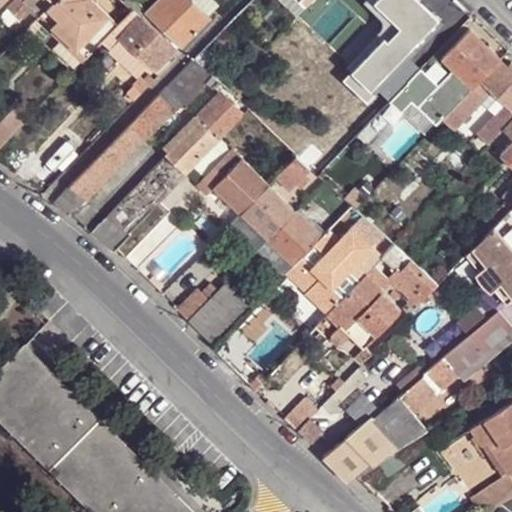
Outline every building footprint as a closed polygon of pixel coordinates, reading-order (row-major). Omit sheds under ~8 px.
[(26,0),(13,0),(9,5),(16,12),(27,0),(26,0)] [(26,0),(27,0),(40,13),(51,0),(26,0)] [(51,0),(40,13),(54,27),(56,28),(58,25),(65,32),(59,38),(83,61),(102,41),(112,31),(120,23),(95,0),(51,0)] [(142,15),(146,10),(136,0),(124,0),(134,9),(142,15)] [(193,0),(156,0),(146,10),(181,43),(182,45),(211,16),(209,15),(193,0)] [(193,0),(209,15),(220,3),(216,0),(193,0)] [(346,0),(360,13),(370,3),(383,15),(397,0),(346,0)] [(448,0),(417,0),(413,5),(431,22),(441,30),(460,11),(448,0)] [(418,35),(431,22),(413,5),(401,17),(418,35)] [(120,23),(112,31),(120,39),(149,66),(158,75),(160,74),(172,61),(167,57),(172,51),(176,56),(182,51),(177,47),(142,15),(134,9),(120,23)] [(146,10),(142,15),(177,47),(181,43),(146,10)] [(65,32),(58,25),(56,28),(54,27),(51,30),(59,38),(65,32)] [(469,28),(441,56),(453,67),(472,86),(480,78),(495,62),(500,57),(469,28)] [(112,31),(102,41),(110,49),(120,39),(112,31)] [(120,39),(110,49),(139,76),(149,66),(120,39)] [(381,85),(392,95),(421,66),(423,64),(412,52),(381,85)] [(218,81),(209,73),(194,59),(160,94),(174,109),(202,79),(212,88),(218,81)] [(511,107),(511,61),(511,60),(502,69),(487,84),(511,107)] [(487,84),(502,69),(495,62),(480,78),(487,84)] [(411,100),(435,123),(442,117),(460,98),(472,86),(453,67),(438,83),(421,66),(392,95),(389,99),(400,110),(411,100)] [(141,76),(134,84),(142,92),(149,84),(141,76)] [(218,92),(195,116),(199,120),(218,138),(240,114),(218,92)] [(130,123),(146,138),(174,109),(160,94),(130,123)] [(470,108),(460,98),(442,117),(452,127),(470,108)] [(19,105),(0,123),(0,147),(28,118),(21,110),(23,108),(19,105)] [(479,133),(488,141),(503,126),(511,116),(511,107),(505,115),(501,112),(479,133)] [(511,116),(503,126),(511,134),(511,116)] [(199,120),(168,152),(188,169),(218,138),(199,120)] [(146,138),(130,123),(69,186),(87,198),(146,138)] [(488,141),(479,133),(470,143),(478,151),(488,141)] [(206,192),(213,185),(240,211),(267,183),(269,182),(231,145),(195,182),(206,192)] [(304,145),(296,153),(310,166),(318,157),(304,145)] [(168,152),(107,216),(127,231),(140,218),(188,169),(168,152)] [(310,166),(296,153),(277,173),(282,178),(285,174),(295,183),(310,166)] [(49,186),(65,170),(54,158),(38,175),(49,186)] [(282,178),(277,173),(274,176),(288,190),(295,183),(285,174),(282,178)] [(269,182),(267,183),(295,209),(301,203),(288,190),(274,176),(269,182)] [(267,183),(240,211),(267,238),(295,209),(267,183)] [(232,218),(240,211),(213,185),(206,192),(232,218)] [(355,207),(367,194),(356,185),(344,197),(355,207)] [(69,186),(53,201),(69,214),(76,209),(87,198),(69,186)] [(301,203),(295,209),(320,235),(327,227),(301,203)] [(295,209),(267,238),(293,263),(320,235),(295,209)] [(267,238),(240,211),(232,218),(234,220),(261,243),(267,238)] [(379,230),(389,238),(402,223),(393,215),(379,230)] [(107,216),(90,233),(112,251),(127,231),(107,216)] [(338,235),(329,226),(327,227),(320,235),(293,263),(289,266),(309,286),(305,290),(325,312),(358,279),(349,270),(374,244),(351,222),(338,235)] [(511,246),(492,225),(465,254),(479,269),(495,287),(507,301),(511,297),(511,246)] [(261,243),(257,247),(283,272),(285,271),(289,266),(293,263),(267,238),(261,243)] [(399,271),(411,259),(393,242),(382,253),(399,271)] [(411,259),(399,271),(425,296),(437,283),(411,259)] [(309,286),(289,266),(285,271),(305,290),(309,286)] [(342,298),(358,313),(377,294),(388,282),(372,267),(342,298)] [(495,287),(479,269),(475,273),(476,276),(478,279),(481,283),(483,285),(487,288),(489,289),(491,291),(495,287)] [(399,271),(390,279),(412,300),(416,305),(425,296),(399,271)] [(244,302),(223,281),(207,297),(187,317),(209,339),(244,302)] [(207,297),(195,286),(176,307),(187,317),(207,297)] [(377,294),(358,313),(378,332),(396,312),(377,294)] [(338,323),(344,328),(358,313),(342,298),(327,312),(338,323)] [(416,305),(412,300),(404,307),(408,313),(416,305)] [(458,321),(467,333),(487,317),(478,305),(458,321)] [(467,333),(442,353),(457,371),(460,375),(511,334),(511,328),(497,309),(487,317),(467,333)] [(363,347),(378,332),(358,313),(344,328),(350,334),(363,347)] [(344,328),(338,323),(330,331),(336,336),(344,328)] [(344,328),(336,336),(342,342),(350,334),(344,328)] [(190,511),(24,348),(0,371),(0,422),(91,511),(190,511)] [(442,353),(422,370),(423,371),(398,394),(411,411),(457,371),(442,353)] [(246,370),(241,375),(249,383),(254,378),(246,370)] [(254,378),(249,383),(254,388),(261,381),(256,375),(254,378)] [(364,392),(346,409),(360,422),(370,414),(372,416),(380,409),(364,392)] [(380,409),(370,417),(384,433),(411,411),(398,394),(380,409)] [(303,396),(283,416),(296,429),(307,418),(316,408),(303,396)] [(489,447),(511,434),(511,400),(470,428),(481,444),(486,441),(489,447)] [(322,454),(347,480),(356,474),(378,459),(394,449),(425,428),(431,425),(419,413),(415,415),(411,411),(384,433),(370,417),(372,416),(370,414),(360,422),(322,454)] [(511,434),(489,447),(507,472),(508,475),(509,474),(511,472),(511,434)] [(394,449),(378,459),(388,475),(404,464),(394,449)] [(508,475),(507,472),(471,497),(481,511),(486,511),(511,497),(511,478),(509,474),(508,475)]
